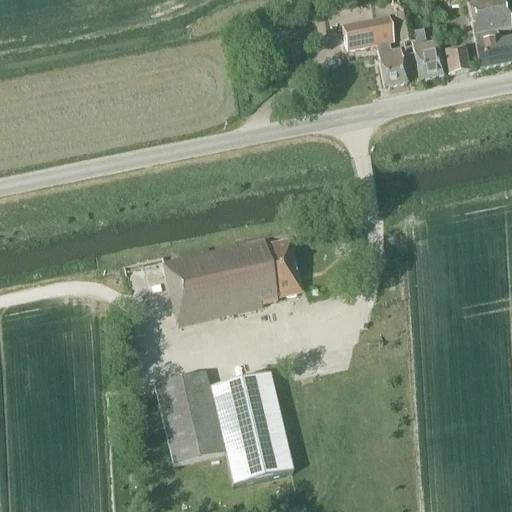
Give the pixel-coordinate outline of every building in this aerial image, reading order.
[(504,0),(483,0),(484,2),(465,6),(478,72),(511,65),(511,42),(500,45),(498,35),(511,32),(504,0)] [(418,84),(441,79),(434,45),(424,48),(421,34),(411,36),(407,16),(395,19),(400,48),(411,46),(418,84)] [(383,91),(404,87),(398,55),(395,56),(395,53),(389,54),(387,48),(392,47),(387,22),(340,31),(344,56),(375,50),(383,91)] [(446,78),(467,75),(463,53),(443,57),(446,78)] [(274,303),(300,297),(288,246),(269,251),(268,248),(261,249),(261,246),(162,269),(176,331),(259,311),(259,310),(275,306),(274,303)] [(153,390),(171,471),(223,459),(231,493),(290,479),(268,380),(207,394),(204,378),(153,390)]
